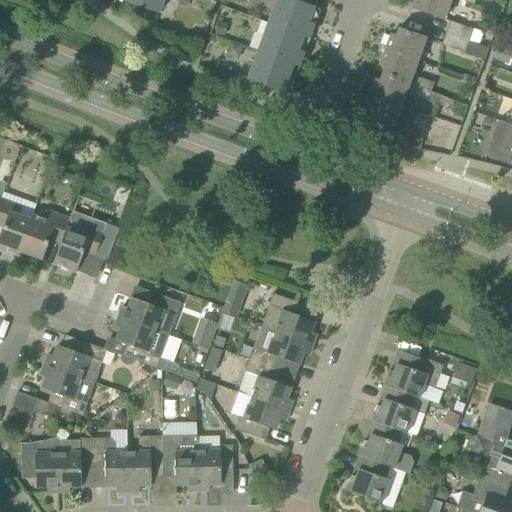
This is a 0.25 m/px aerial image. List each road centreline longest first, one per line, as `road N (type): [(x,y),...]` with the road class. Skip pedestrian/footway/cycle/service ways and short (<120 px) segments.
road 1 (secondary): [(409,190),(0,33)]
road 2 (secondary): [(0,58),(401,213)]
road 3 (unclassified): [(297,511),(401,213)]
